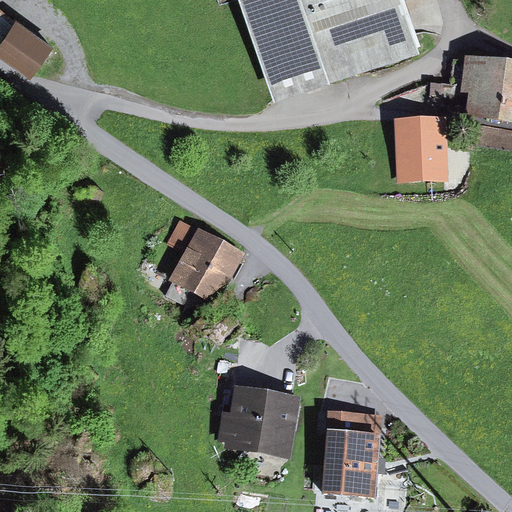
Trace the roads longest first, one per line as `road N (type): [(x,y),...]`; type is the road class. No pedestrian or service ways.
road 1 (residential): [(511,508),(445,453),(274,261),(0,64)]
road 2 (motorway): [(511,178),(0,146)]
road 3 (motorway): [(0,268),(511,297)]
